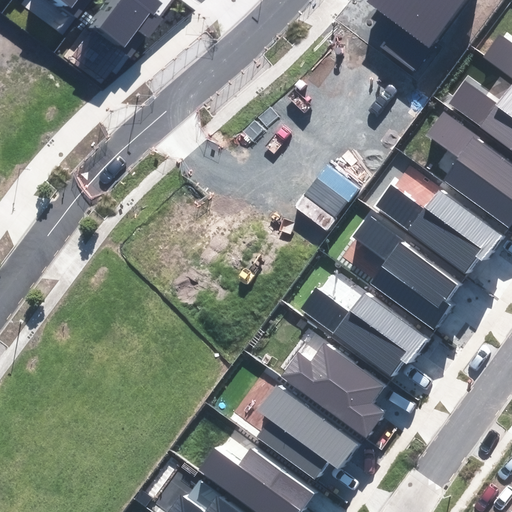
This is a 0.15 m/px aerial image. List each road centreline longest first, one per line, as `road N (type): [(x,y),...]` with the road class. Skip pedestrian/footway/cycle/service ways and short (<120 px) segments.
road 1 (residential): [(0,288),(81,182),(264,19)]
road 2 (residential): [(405,511),(511,364)]
